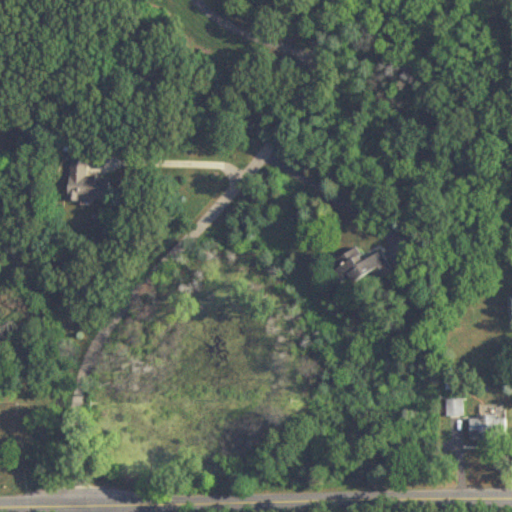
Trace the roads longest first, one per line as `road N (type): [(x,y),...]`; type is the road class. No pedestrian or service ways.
road 1 (residential): [(79,506),(77,399),(91,354),(130,298),(269,148),(338,0)]
road 2 (residential): [(0,506),(511,501)]
